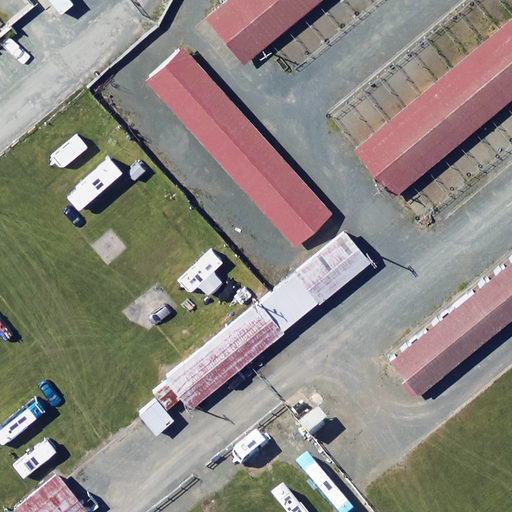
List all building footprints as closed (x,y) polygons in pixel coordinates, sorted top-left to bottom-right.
[(227,0),(193,28),(231,75),(323,0),(227,0)] [(511,26),(348,158),(387,206),(511,106),(511,26)] [(143,92),(295,255),(334,219),(182,56),(143,92)] [(363,277),(338,247),(275,298),(165,386),(190,416),(252,367),(363,277)] [(511,265),(390,364),(418,399),(511,324),(511,265)] [(183,410),(167,389),(149,404),(166,424),(183,410)] [(300,420),(312,434),(330,419),(318,404),(300,420)] [(3,511),(88,511),(58,476),(52,469),(3,511)]
